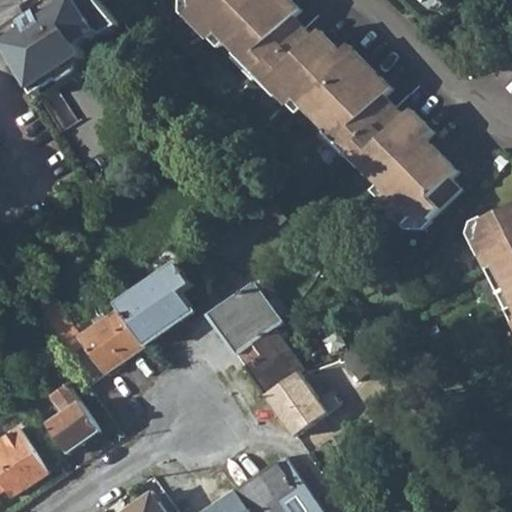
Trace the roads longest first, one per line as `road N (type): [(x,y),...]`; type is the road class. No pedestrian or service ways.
road 1 (residential): [(287,444),(156,449),(65,511)]
road 2 (residential): [(335,0),(511,125)]
